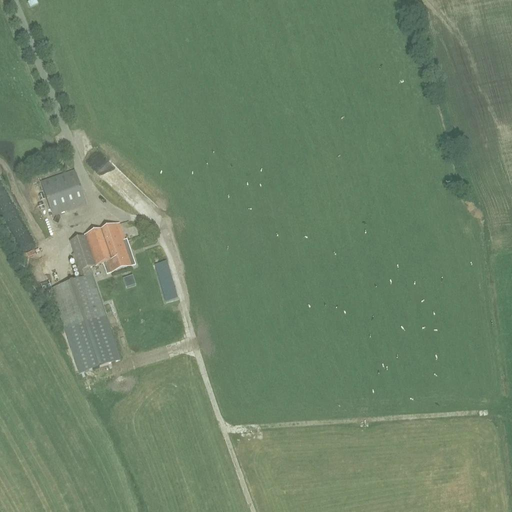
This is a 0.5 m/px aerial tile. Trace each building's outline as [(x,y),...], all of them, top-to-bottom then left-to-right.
[(29,9),(37,6),(34,0),(33,0),(27,3),(29,9)] [(111,183),(122,172),(100,151),(89,162),(111,183)] [(52,218),(86,206),(74,172),(40,184),(52,218)] [(132,238),(141,235),(139,225),(129,228),(132,238)] [(51,291),(65,333),(79,374),(120,361),(89,270),(103,265),(107,276),(135,266),(126,242),(124,243),(118,226),(70,243),(74,256),(72,256),(80,281),(51,291)] [(169,264),(160,267),(165,285),(174,283),(169,264)] [(126,279),(129,288),(137,285),(134,277),(126,279)]
